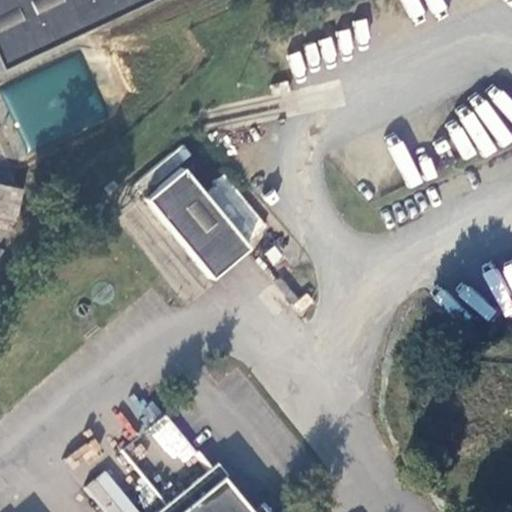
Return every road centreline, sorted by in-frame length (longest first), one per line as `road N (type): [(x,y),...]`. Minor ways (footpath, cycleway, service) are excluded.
road 1 (unknown): [(0,471),(181,330),(209,323),(246,329),(282,347),(310,382),(368,294),(322,218),(314,139),(324,120),(354,100),(433,70)]
road 2 (unknown): [(368,294),(511,220)]
road 3 (unclassified): [(398,511),(302,382)]
